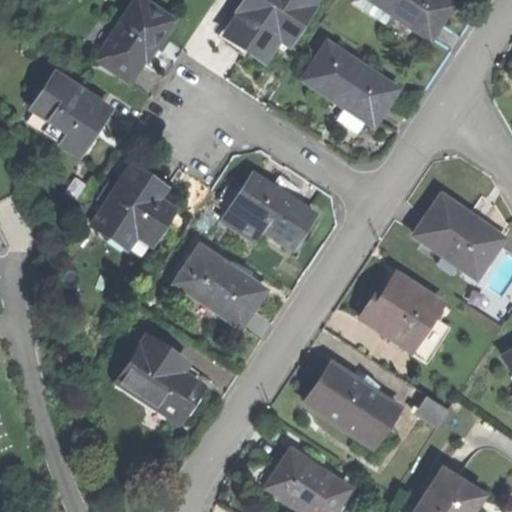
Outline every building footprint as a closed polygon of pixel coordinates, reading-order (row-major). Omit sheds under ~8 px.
[(135,0),(99,57),(131,77),(142,60),(150,47),(153,50),(174,18),(146,0),(135,0)] [(243,44),(265,59),(280,36),(290,42),(315,5),(312,3),(313,0),(244,0),(239,8),(241,10),(226,33),(243,44)] [(372,0),(430,37),(440,21),(451,5),(443,0),(372,0)] [(327,43),(303,78),(335,100),(338,96),(347,102),(367,116),(370,118),(376,108),(381,102),(386,106),(397,90),(327,43)] [(96,127),(109,108),(54,73),(32,106),(52,119),(44,131),(79,154),(96,127)] [(344,106),(347,102),(338,96),(335,100),(344,106)] [(356,133),(367,116),(347,102),(344,106),(336,119),(356,133)] [(0,199),(25,186),(6,150),(0,153),(0,199)] [(130,164),(94,225),(129,246),(138,231),(154,241),(175,206),(159,197),(166,185),(148,175),(130,164)] [(256,221),(291,245),(302,228),(313,213),(252,172),(230,203),(256,221)] [(416,234),(478,277),(505,238),(472,215),(443,195),(416,234)] [(247,233),(256,221),(230,203),(228,202),(220,214),(247,233)] [(200,245),(176,281),(236,321),(247,304),(252,308),(257,301),(265,288),(200,245)] [(362,314),(412,347),(442,303),(397,273),(389,287),(383,283),(372,298),(362,314)] [(121,378),(180,418),(193,401),(204,384),(183,370),(189,361),(150,335),(121,378)] [(308,400),(376,446),(403,406),(335,360),(320,382),(308,400)] [(267,486),(305,511),(335,511),(351,488),(292,448),(279,468),(267,486)] [(467,511),(477,496),(436,470),(409,511),(467,511)]
